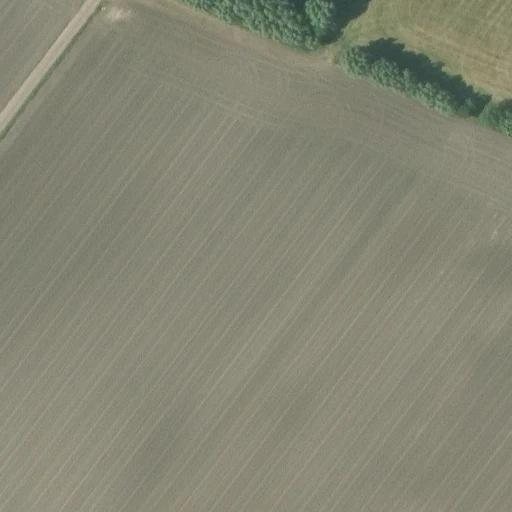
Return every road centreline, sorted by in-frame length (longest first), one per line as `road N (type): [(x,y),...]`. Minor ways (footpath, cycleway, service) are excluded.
road 1 (track): [(346,40),(302,60),(157,0)]
road 2 (track): [(93,0),(0,123)]
